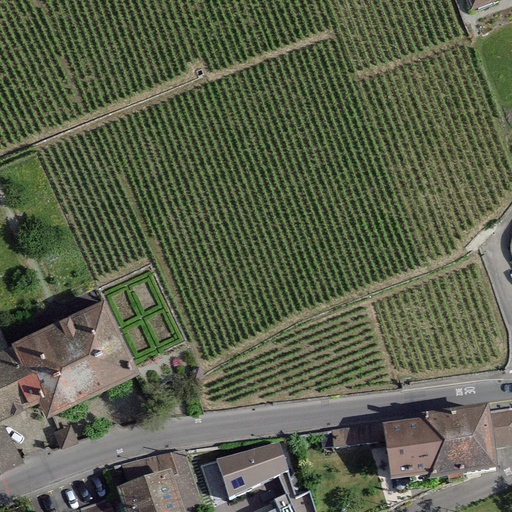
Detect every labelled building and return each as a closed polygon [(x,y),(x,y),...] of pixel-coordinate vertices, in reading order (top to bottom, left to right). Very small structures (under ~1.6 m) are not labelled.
[(139,376),(108,306),(10,350),(4,336),(0,338),(0,416),(47,395),(55,413),(139,376)] [(394,427),(339,434),(341,448),(397,441),(402,484),(499,471),(496,444),(511,441),(511,416),(395,432),(394,427)] [(0,472),(22,462),(2,426),(0,427),(0,472)] [(74,427),(61,432),(65,445),(78,440),(74,427)] [(274,445),(212,462),(221,496),(283,480),(274,445)] [(176,456),(127,467),(139,496),(127,499),(131,511),(184,511),(173,480),(180,480),(176,456)] [(291,495),(275,502),(279,511),(319,511),(312,496),(295,503),(291,495)]
